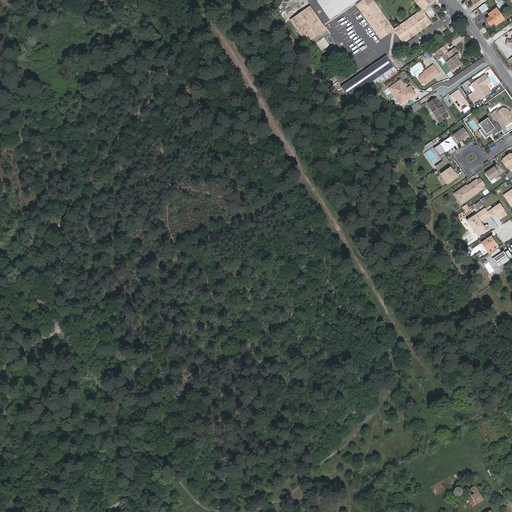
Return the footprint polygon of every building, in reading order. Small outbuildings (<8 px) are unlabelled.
[(331,6),(338,0),(319,0),(318,1),(330,19),(337,14),(331,6)] [(338,0),(331,6),(337,14),(357,0),(338,0)] [(392,32),(370,0),(364,0),(356,5),(380,40),(389,34),(392,32)] [(372,0),(370,0),(392,32),(389,34),(396,34),(395,31),(423,11),(425,13),(426,8),(425,9),(418,0),(416,0),(423,10),(394,30),(372,0)] [(436,1),(435,0),(418,0),(425,9),(426,8),(436,1)] [(326,30),(310,7),(290,20),(306,44),(326,30)] [(487,21),(489,25),(493,22),(496,25),(504,20),(496,9),(488,15),(491,18),(487,21)] [(395,31),(396,34),(403,43),(432,23),(425,13),(423,11),(395,31)] [(450,29),(443,33),(446,37),(452,33),(450,29)] [(460,58),(462,57),(462,56),(461,55),(462,53),(461,52),(463,50),(459,45),(452,50),(448,43),(439,49),(444,56),(446,54),(456,69),(464,63),(460,58)] [(378,85),(378,86),(397,72),(386,56),(341,87),(349,99),(363,88),(365,90),(375,83),(377,86),(378,85)] [(432,64),(424,71),(424,74),(422,73),(419,76),(419,79),(422,83),(425,83),(439,72),(432,64)] [(482,99),(490,93),(484,84),(489,80),(485,74),(472,84),(476,90),(473,93),(478,100),(482,97),(482,99)] [(407,88),(401,80),(391,86),(404,104),(416,95),(410,86),(407,88)] [(391,86),(389,88),(402,105),(404,104),(391,86)] [(458,89),(448,96),(461,116),(472,109),(458,89)] [(430,108),(439,122),(448,116),(439,102),(439,103),(436,99),(428,104),(431,108),(430,108)] [(420,105),(411,111),(412,114),(422,108),(420,105)] [(506,126),(511,121),(511,115),(507,109),(503,108),(499,111),(496,113),(495,111),(491,114),(496,122),(501,118),(502,119),(501,120),(506,126)] [(492,125),(488,118),(479,124),(483,129),(480,131),(485,138),(492,134),(493,136),(502,130),(496,122),(492,125)] [(458,143),(468,135),(463,129),(453,136),(458,143)] [(455,144),(450,136),(434,148),(443,161),(435,166),(438,170),(450,162),(444,154),(453,148),(452,146),(455,144)] [(511,154),(511,155),(510,154),(503,159),(504,160),(502,161),(507,166),(511,163),(511,164),(511,154)] [(490,181),(504,171),(499,165),(495,168),(495,167),(485,174),(490,181)] [(458,177),(456,173),(455,174),(450,167),(441,174),(446,181),(447,180),(449,183),(458,177)] [(482,188),(476,179),(464,188),(464,187),(454,193),(458,199),(460,197),(463,201),(482,188)] [(511,187),(502,195),(511,208),(511,207),(511,187)] [(508,214),(499,201),(486,211),(491,217),(494,215),(499,221),(508,214)] [(499,247),(491,235),(481,241),(488,253),(499,247)] [(466,495),(472,506),(483,500),(475,486),(468,490),(470,493),(466,495)] [(453,492),(454,493),(454,494),(456,496),(457,496),(458,496),(459,496),(461,495),(462,493),(462,491),(462,490),(461,489),(460,488),(459,487),(457,487),(456,487),(455,488),(454,489),(454,490),(453,492)]
